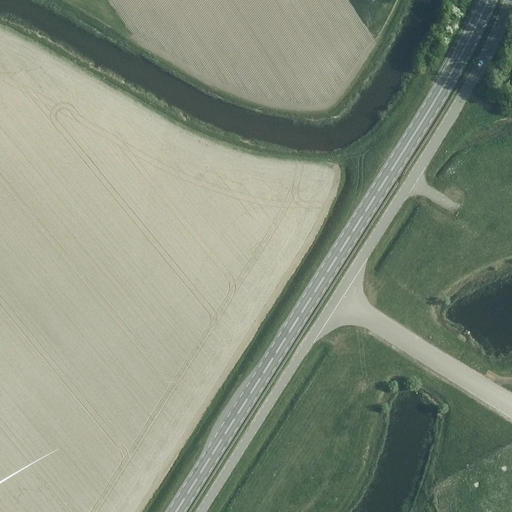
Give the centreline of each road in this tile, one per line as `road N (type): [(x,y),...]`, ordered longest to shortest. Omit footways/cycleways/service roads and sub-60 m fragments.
road 1 (trunk): [(488,0),(420,124),(175,511)]
road 2 (unclassified): [(201,511),(448,119),(508,0)]
